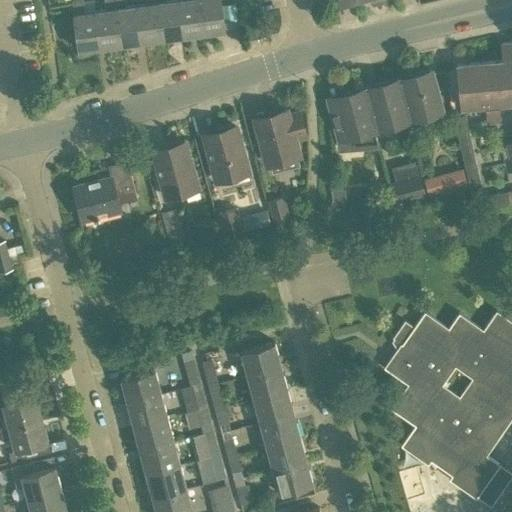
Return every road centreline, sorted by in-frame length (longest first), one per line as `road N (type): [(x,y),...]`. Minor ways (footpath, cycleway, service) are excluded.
road 1 (residential): [(118,511),(21,142)]
road 2 (unclassified): [(21,142),(313,55)]
road 3 (residential): [(358,511),(308,321),(306,262)]
road 4 (unclassified): [(313,55),(511,9)]
road 5 (residential): [(21,142),(1,0)]
